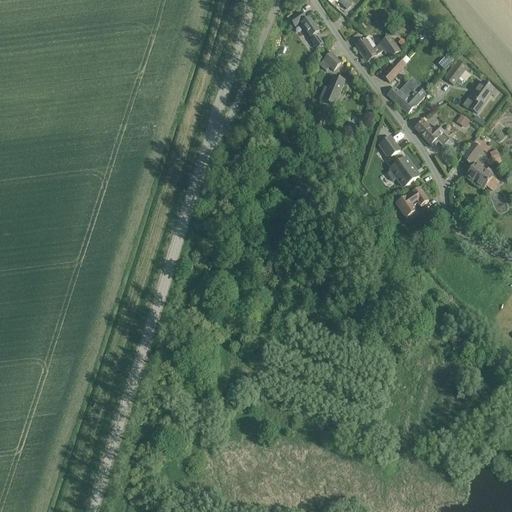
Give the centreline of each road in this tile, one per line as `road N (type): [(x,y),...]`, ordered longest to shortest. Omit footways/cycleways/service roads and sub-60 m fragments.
road 1 (tertiary): [(92,511),(207,146)]
road 2 (residential): [(511,261),(450,222),(421,149),(311,0)]
road 3 (residential): [(278,0),(228,120),(207,146)]
road 4 (tertiary): [(207,146),(251,0)]
